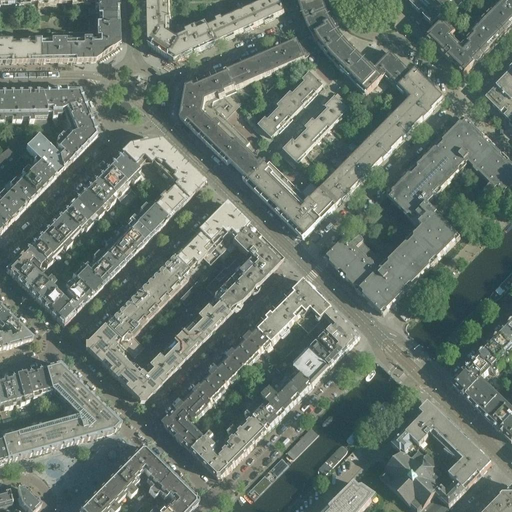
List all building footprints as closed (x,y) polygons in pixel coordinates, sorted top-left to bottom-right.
[(19,11),(18,0),(7,0),(7,7),(12,7),(12,5),(14,5),(14,11),(19,11)] [(29,6),(29,0),(18,0),(19,11),(19,14),(21,14),(20,5),(26,5),(26,7),(29,7),(29,6)] [(118,17),(117,0),(64,0),(65,5),(75,4),(98,4),(98,18),(99,18),(118,17)] [(285,15),(284,14),(278,0),(272,0),(267,2),(266,0),(265,0),(259,3),(258,2),(250,6),(251,7),(232,16),(231,14),(223,18),(224,19),(216,22),(217,25),(208,29),(216,46),(285,15)] [(299,10),(297,0),(278,0),(284,14),(299,10)] [(297,0),(299,10),(314,6),(315,9),(321,7),(321,6),(324,5),(323,2),(325,2),(323,0),(297,0)] [(404,0),(407,2),(408,0),(412,3),(410,5),(420,15),(422,12),(425,16),(423,18),(433,27),(435,24),(459,0),(404,0)] [(439,27),(444,22),(449,17),(465,0),(459,0),(435,24),(439,27)] [(502,38),(511,27),(511,5),(506,0),(503,0),(484,20),(502,38)] [(175,64),(216,46),(208,29),(206,25),(181,37),(171,30),(170,3),(148,4),(149,47),(175,64)] [(94,39),(94,25),(99,25),(99,18),(98,18),(98,4),(75,4),(75,8),(89,10),(90,34),(52,35),(53,42),(65,42),(65,47),(83,47),(83,42),(89,41),(90,45),(100,45),(99,39),(94,39)] [(332,24),(329,17),(329,16),(327,13),(324,5),(321,6),(321,7),(315,9),(314,6),(299,10),(301,15),(305,26),(307,31),(310,37),(314,42),(326,36),(325,33),(330,30),(332,33),(336,31),(335,29),(337,28),(333,23),(332,24)] [(102,60),(112,53),(111,52),(119,48),(118,17),(99,18),(99,25),(94,25),(94,39),(99,39),(100,45),(90,45),(89,41),(83,42),(83,47),(65,47),(65,42),(53,42),(51,42),(51,47),(41,48),(40,48),(41,65),(94,64),(101,59),(102,60)] [(482,59),(502,38),(484,20),(471,34),(473,36),(465,43),(482,59)] [(482,59),(465,43),(459,50),(449,40),(456,34),(444,22),(439,27),(431,35),(426,40),(464,77),(482,59)] [(362,59),(354,51),(355,50),(350,46),(349,47),(336,31),(332,33),(330,30),(325,33),(326,36),(314,42),(319,49),(327,59),(334,66),(345,77),(362,59)] [(306,59),(319,49),(314,42),(310,37),(298,43),(305,60),(306,59)] [(0,66),(41,65),(40,48),(41,48),(41,39),(0,39),(0,66)] [(236,91),(304,62),(305,61),(305,60),(298,43),(228,73),(236,91)] [(399,88),(411,75),(391,55),(375,70),(371,66),(370,67),(365,62),(362,59),(345,77),(348,79),(366,97),(382,81),(394,93),(399,88)] [(328,85),(313,70),(312,70),(308,74),(310,76),(320,85),(321,84),(323,85),(321,87),(323,88),(323,89),(324,90),(328,85)] [(444,100),(424,81),(415,72),(411,75),(399,88),(411,100),(401,110),(418,126),(424,120),(425,121),(433,113),(432,112),(444,100)] [(336,209),(319,193),(320,192),(311,184),(301,194),(270,164),(268,166),(264,162),(266,160),(264,158),(259,163),(255,159),(250,155),(245,150),(241,145),(238,148),(222,132),(224,130),(219,125),(216,127),(209,120),(211,107),(219,103),(220,105),(226,103),(225,100),(237,95),(236,91),(228,73),(201,85),(187,91),(181,122),(228,168),(231,165),(240,174),(246,180),(243,183),(303,242),(308,237),(336,209)] [(511,73),(486,100),(511,125),(511,73)] [(317,95),(323,89),(323,88),(321,87),(323,85),(321,84),(320,85),(310,76),(285,102),(298,114),(303,109),(305,110),(318,96),(317,95)] [(84,105),(80,96),(78,95),(78,94),(60,95),(61,109),(65,109),(65,112),(84,105)] [(0,126),(16,126),(15,96),(0,95),(0,126)] [(24,120),(24,95),(15,96),(16,126),(21,126),(20,120),(24,120)] [(33,119),(32,95),(24,95),(24,120),(28,119),(29,126),(33,125),(33,119)] [(46,114),(41,95),(32,95),(33,119),(47,119),(46,114)] [(52,113),(51,95),(41,95),(46,114),(52,113)] [(61,109),(60,95),(51,95),(52,113),(52,121),(56,121),(56,116),(61,116),(61,109)] [(353,110),(338,95),(334,99),(335,100),(348,113),(349,114),(353,110)] [(331,130),(348,113),(335,100),(330,106),(328,105),(322,111),(323,112),(315,121),(314,120),(310,123),(307,127),(303,130),(304,131),(296,140),(295,139),(288,146),(290,147),(284,152),(286,154),(289,157),(292,160),(295,163),(297,165),(331,130)] [(293,122),(292,120),(298,114),(285,102),(259,128),(260,129),(264,132),(267,135),(270,139),(272,141),(272,140),(278,134),(280,136),(293,122)] [(84,105),(65,112),(68,120),(87,112),(84,105)] [(412,133),(418,126),(401,110),(395,116),(391,120),(381,131),(397,147),(404,141),(405,142),(413,134),(412,133)] [(90,120),(87,112),(68,120),(71,128),(90,120)] [(395,116),(391,112),(387,116),(391,120),(395,116)] [(93,128),(90,120),(71,128),(74,136),(93,128)] [(441,221),(441,219),(432,210),(430,210),(428,212),(425,209),(463,170),(459,166),(463,163),(464,164),(466,163),(468,165),(471,163),(476,168),(474,171),(474,172),(477,176),(479,176),(481,173),(493,185),(491,187),(484,194),(484,195),(487,199),(489,199),(498,190),(504,196),(511,187),(511,167),(465,121),(388,199),(408,218),(410,217),(413,220),(411,223),(417,228),(419,228),(420,227),(423,230),(386,268),(380,262),(381,262),(381,260),(377,257),(376,257),(364,245),(364,244),(361,240),(359,240),(350,249),(344,243),(325,262),(328,266),(331,266),(339,274),(339,276),(345,282),(347,282),(356,291),(356,293),(362,299),(364,299),(383,318),(460,240),(441,221)] [(91,144),(96,139),(96,137),(93,128),(74,136),(77,139),(74,142),(84,152),(91,144)] [(391,153),(397,147),(381,131),(375,137),(371,141),(361,151),(377,168),(383,161),(384,162),(392,154),(391,153)] [(375,137),(371,132),(366,136),(371,141),(375,137)] [(56,150),(51,134),(42,134),(40,136),(55,151),(56,150)] [(84,152),(74,142),(69,137),(66,140),(62,137),(60,139),(78,158),(84,152)] [(250,155),(262,143),(257,138),(250,145),(245,150),(250,155)] [(63,173),(58,158),(58,159),(38,139),(29,147),(26,151),(27,152),(36,161),(37,161),(56,180),(63,173)] [(78,158),(60,139),(57,142),(60,146),(57,149),(62,154),(72,164),(78,158)] [(0,179),(21,158),(27,152),(26,151),(29,147),(24,142),(20,143),(0,157),(0,179)] [(204,186),(160,143),(129,149),(128,149),(121,157),(138,173),(162,197),(152,208),(168,223),(204,186)] [(357,188),(377,168),(361,151),(355,157),(350,162),(340,172),(357,188)] [(355,157),(350,153),(346,157),(350,162),(355,157)] [(72,164),(62,154),(58,157),(58,158),(63,173),(72,164)] [(138,173),(121,157),(115,163),(136,184),(139,181),(135,177),(138,173)] [(37,161),(36,161),(34,164),(38,168),(35,171),(50,186),(56,180),(37,161)] [(136,184),(115,163),(109,169),(126,186),(129,183),(133,187),(136,184)] [(126,186),(109,169),(103,175),(123,195),(126,192),(123,189),(126,186)] [(50,186),(35,171),(31,174),(27,170),(25,173),(44,192),(50,186)] [(336,209),(357,188),(340,172),(334,178),(330,182),(320,192),(319,193),(336,209)] [(44,192),(25,173),(19,179),(38,198),(44,192)] [(334,178),(330,173),(326,178),(330,182),(334,178)] [(123,195),(103,175),(97,181),(114,198),(117,195),(120,198),(123,195)] [(38,198),(19,179),(13,185),(32,204),(38,198)] [(114,198),(97,181),(91,187),(112,207),(115,204),(111,201),(114,198)] [(32,204),(13,185),(10,188),(13,192),(10,195),(26,211),(32,204)] [(112,207),(91,187),(85,193),(102,210),(105,206),(109,210),(112,207)] [(102,210),(85,193),(80,198),(100,219),(103,216),(100,212),(102,210)] [(26,211),(10,195),(7,199),(3,195),(1,197),(20,217),(26,211)] [(20,217),(1,197),(0,197),(0,202),(2,204),(0,205),(0,208),(14,223),(20,217)] [(100,219),(80,198),(74,204),(91,221),(94,218),(97,222),(100,219)] [(91,221),(74,204),(68,210),(89,230),(91,228),(88,224),(91,221)] [(168,223),(152,208),(152,207),(149,211),(145,207),(142,210),(162,229),(168,223)] [(14,223),(0,208),(0,222),(7,230),(14,223)] [(202,254),(221,234),(226,239),(229,236),(234,241),(247,229),(225,208),(221,212),(174,260),(173,260),(185,272),(192,264),(196,268),(206,258),(202,254)] [(89,230),(68,210),(62,216),(78,232),(79,233),(82,230),(86,233),(89,230)] [(162,229),(142,210),(140,213),(144,216),(140,219),(156,235),(162,229)] [(78,232),(62,216),(55,223),(71,239),(78,232)] [(156,235),(140,219),(137,223),(133,219),(131,222),(150,241),(156,235)] [(150,241),(131,222),(128,224),(132,228),(128,231),(144,247),(150,241)] [(71,239),(55,223),(49,230),(68,248),(71,246),(67,242),(71,239)] [(511,226),(496,242),(495,243),(495,244),(495,245),(495,246),(495,247),(496,247),(496,248),(497,248),(498,248),(499,248),(500,248),(511,236),(511,226)] [(258,289),(278,268),(283,264),(247,229),(234,241),(231,244),(240,254),(227,267),(228,268),(226,271),(225,269),(205,289),(214,298),(213,298),(213,301),(215,303),(229,317),(230,317),(234,314),(236,309),(240,307),(251,296),(255,294),(258,289)] [(68,248),(49,230),(43,236),(59,251),(62,248),(65,251),(68,248)] [(144,247),(128,231),(125,235),(122,231),(119,234),(139,253),(144,247)] [(139,253),(119,234),(117,236),(120,240),(117,243),(133,259),(139,253)] [(84,251),(92,243),(97,238),(93,235),(80,248),(84,251)] [(59,251),(43,236),(36,243),(51,258),(51,259),(59,251)] [(51,258),(36,243),(30,249),(49,268),(52,265),(48,261),(51,258)] [(133,259),(117,243),(113,247),(110,243),(107,246),(127,265),(133,259)] [(127,265),(107,246),(105,248),(108,252),(105,255),(121,271),(127,265)] [(49,268),(30,249),(24,255),(32,262),(39,269),(42,267),(46,270),(49,268)] [(476,276),(479,272),(494,257),(495,256),(495,255),(494,254),(494,253),(494,252),(493,251),(492,251),(491,250),(490,250),(489,250),(488,250),(488,251),(487,251),(486,252),(482,256),(477,261),(468,271),(466,273),(461,278),(460,279),(459,281),(459,282),(459,284),(460,285),(461,286),(463,286),(465,286),(468,284),(473,278),(476,276)] [(14,281),(28,267),(32,262),(24,255),(6,273),(14,281)] [(121,271),(105,255),(102,258),(98,255),(96,258),(115,277),(121,271)] [(115,277),(96,258),(93,260),(97,264),(93,267),(109,283),(115,277)] [(105,330),(122,347),(126,343),(124,341),(131,334),(133,336),(138,332),(135,330),(142,322),(144,325),(149,320),(147,318),(154,311),(156,313),(160,309),(158,307),(165,300),(167,302),(171,297),(169,295),(176,288),(178,290),(183,286),(181,284),(188,276),(173,261),(105,330)] [(21,288),(35,274),(28,267),(14,281),(21,288)] [(109,283),(93,267),(90,271),(86,267),(84,270),(103,289),(109,283)] [(103,289),(84,270),(82,268),(79,271),(83,275),(79,279),(75,276),(72,279),(78,284),(93,299),(103,289)] [(61,279),(67,274),(63,270),(57,276),(61,279)] [(511,273),(491,295),(490,298),(491,301),(495,302),(498,301),(511,286),(511,273)] [(29,295),(42,281),(35,274),(21,288),(29,295)] [(35,301),(53,283),(50,280),(46,284),(43,280),(42,281),(29,295),(35,301)] [(41,307),(55,294),(55,293),(52,290),(56,286),(53,283),(35,301),(41,307)] [(93,299),(78,284),(75,287),(71,284),(68,286),(87,305),(93,299)] [(349,329),(345,324),(344,324),(340,320),(340,319),(339,319),(335,315),(335,314),(334,314),(333,313),(333,312),(332,312),(305,285),(294,295),(290,298),(291,299),(257,332),(271,345),(273,347),(288,332),(300,345),(301,343),(313,332),(322,341),(311,353),(330,372),(359,343),(359,342),(360,341),(360,340),(359,339),(359,338),(354,334),(355,334),(354,333),(354,334),(349,329),(350,329),(349,328),(349,329)] [(87,305),(68,286),(65,289),(69,293),(67,296),(74,303),(82,311),(87,305)] [(48,314),(62,301),(55,294),(41,307),(48,314)] [(55,321),(69,308),(62,301),(48,314),(55,321)] [(65,328),(82,311),(74,303),(69,308),(55,321),(62,328),(63,329),(65,328)] [(150,399),(181,367),(229,318),(229,317),(215,303),(208,311),(207,310),(197,320),(198,321),(183,336),(183,335),(173,345),(174,345),(159,360),(158,360),(149,369),(149,370),(143,377),(123,357),(127,352),(121,346),(104,330),(93,342),(93,343),(89,347),(88,346),(87,348),(87,352),(88,354),(89,353),(92,357),(95,360),(95,359),(100,364),(99,365),(127,392),(128,392),(132,396),(132,397),(134,399),(135,399),(139,403),(138,403),(140,404),(144,404),(145,403),(145,402),(149,398),(150,399)] [(459,327),(447,339),(454,346),(466,334),(490,310),(483,303),(459,327)] [(0,330),(1,332),(3,329),(12,321),(3,312),(0,315),(0,330)] [(408,320),(411,318),(406,314),(404,316),(402,314),(397,320),(404,327),(409,322),(408,320)] [(32,341),(22,331),(12,321),(3,329),(8,334),(9,335),(14,340),(11,342),(13,349),(31,344),(33,341),(32,341)] [(511,334),(507,330),(500,337),(511,349),(511,334)] [(271,345),(257,332),(252,337),(251,337),(248,340),(249,341),(262,354),(271,345)] [(13,349),(11,342),(9,335),(8,334),(8,335),(0,337),(0,345),(2,352),(13,349)] [(511,355),(511,349),(500,337),(493,345),(511,363),(511,362),(511,357),(511,356),(511,355)] [(262,354),(249,341),(248,340),(245,343),(246,344),(240,350),(253,363),(262,354)] [(300,345),(284,361),(313,389),(330,372),(311,353),(301,343),(300,345)] [(511,363),(493,345),(485,352),(500,367),(504,363),(507,365),(509,365),(511,363)] [(253,363),(240,350),(235,355),(234,354),(231,357),(232,358),(245,371),(253,363)] [(500,367),(485,352),(478,360),(491,373),(496,378),(499,375),(499,374),(496,371),(500,367)] [(245,371),(232,358),(231,357),(228,361),(229,361),(223,367),(236,380),(245,371)] [(491,373),(478,360),(471,367),(484,380),(491,373)] [(260,398),(246,413),(249,416),(248,416),(268,435),(313,389),(284,361),(268,377),(277,386),(262,401),(260,398)] [(71,378),(59,367),(45,371),(51,392),(53,394),(59,416),(0,431),(0,433),(2,442),(1,442),(7,465),(114,435),(116,432),(121,428),(95,402),(84,391),(73,380),(71,378)] [(236,380),(223,367),(218,372),(217,371),(214,375),(215,376),(228,389),(236,380)] [(484,380),(471,367),(464,373),(478,386),(482,382),(484,380)] [(41,395),(51,392),(45,371),(35,374),(41,395)] [(478,386),(464,373),(453,385),(453,388),(465,399),(478,386)] [(41,395),(35,374),(25,377),(31,398),(41,395)] [(228,389),(215,376),(214,375),(211,378),(211,379),(206,384),(219,397),(228,389)] [(31,398),(25,377),(17,379),(25,407),(29,406),(27,401),(32,400),(31,398)] [(25,407),(17,379),(9,381),(15,404),(19,403),(20,408),(25,407)] [(15,404),(9,381),(0,384),(8,411),(12,410),(11,406),(15,404)] [(473,408),(491,391),(482,382),(478,386),(465,399),(465,400),(473,408)] [(8,411),(0,384),(0,383),(0,408),(3,408),(4,412),(8,411)] [(219,397),(206,384),(197,393),(211,406),(219,397)] [(482,417),(500,399),(491,391),(473,408),(482,417)] [(211,406),(197,393),(189,401),(202,415),(207,410),(208,412),(212,408),(211,406)] [(491,425),(508,408),(508,407),(511,403),(503,395),(500,399),(482,417),(491,425)] [(202,415),(189,401),(184,407),(183,406),(179,409),(191,420),(194,424),(196,424),(199,421),(197,420),(202,415)] [(381,406),(350,439),(349,439),(349,440),(349,441),(349,442),(349,443),(349,444),(350,444),(350,445),(351,445),(352,445),(352,446),(353,446),(354,445),(387,411),(388,410),(388,409),(389,408),(389,407),(389,406),(389,405),(389,404),(389,403),(389,402),(388,402),(386,403),(385,403),(384,403),(383,404),(382,405),(381,406)] [(492,467),(430,407),(429,406),(420,414),(422,416),(426,412),(458,443),(488,471),(492,467)] [(500,433),(511,420),(511,411),(508,408),(491,425),(500,434),(500,433)] [(187,424),(191,420),(179,409),(176,413),(177,414),(164,427),(164,428),(172,436),(184,424),(187,424)] [(449,477),(452,481),(466,494),(488,471),(458,443),(426,412),(422,416),(404,434),(420,450),(421,451),(433,439),(460,466),(449,477)] [(260,444),(268,435),(248,416),(246,419),(251,424),(245,429),(260,444)] [(511,420),(500,433),(511,445),(511,444),(511,420)] [(191,439),(196,434),(187,426),(187,424),(184,424),(172,436),(177,441),(176,442),(180,446),(188,438),(189,440),(191,438),(191,439)] [(260,444),(245,429),(239,435),(234,430),(231,433),(251,452),(260,444)] [(288,455),(295,462),(320,437),(312,430),(288,455)] [(251,452),(231,433),(228,436),(233,441),(227,447),(229,449),(242,461),(251,452)] [(192,455),(204,443),(196,434),(191,439),(191,438),(189,440),(188,438),(180,446),(183,449),(184,448),(192,455)] [(418,453),(420,450),(404,434),(391,447),(401,457),(397,461),(394,457),(388,463),(391,467),(379,479),(383,482),(413,511),(448,511),(466,494),(452,481),(451,482),(448,480),(447,481),(436,471),(439,468),(428,457),(425,460),(418,453)] [(201,464),(213,453),(215,450),(209,444),(214,439),(211,436),(204,443),(192,455),(201,464)] [(319,474),(319,475),(322,478),(323,478),(324,478),(325,477),(326,476),(348,455),(348,453),(348,452),(348,450),(348,449),(348,447),(347,447),(346,447),(345,447),(344,447),(343,447),(342,447),(341,448),(340,448),(320,469),(320,470),(319,471),(319,472),(319,473),(319,474)] [(242,461),(229,449),(219,459),(232,472),(242,461)] [(140,470),(152,458),(144,451),(144,450),(140,450),(140,451),(131,460),(140,470)] [(232,472),(219,459),(213,453),(201,464),(218,482),(222,482),(232,472)] [(150,480),(162,468),(152,458),(140,470),(144,473),(150,480)] [(144,473),(140,470),(131,460),(123,469),(135,481),(144,473)] [(257,497),(287,467),(281,461),(252,491),(251,491),(251,492),(251,493),(251,494),(252,494),(252,495),(252,496),(253,496),(254,497),(255,497),(256,497),(257,497)] [(151,496),(171,477),(162,468),(150,480),(147,482),(153,489),(149,494),(151,496)] [(137,483),(135,481),(123,469),(114,478),(133,497),(136,494),(131,489),(137,483)] [(168,497),(180,486),(171,477),(151,496),(154,499),(159,494),(165,500),(168,497)] [(133,497),(114,478),(105,486),(120,501),(125,495),(130,500),(133,497)] [(120,501),(105,486),(97,495),(113,511),(118,511),(119,511),(114,507),(120,501)] [(197,503),(180,486),(168,497),(175,504),(182,511),(192,511),(197,507),(197,503)] [(363,511),(372,502),(375,499),(376,499),(376,498),(375,498),(373,496),(363,489),(359,490),(355,486),(328,511),(363,511)] [(511,511),(511,489),(505,497),(503,497),(501,499),(501,501),(490,511),(511,511)] [(22,492),(8,496),(12,507),(11,507),(15,511),(37,511),(41,509),(25,493),(22,492)] [(113,511),(97,495),(88,503),(97,511),(113,511)] [(0,511),(0,510),(9,508),(11,507),(12,507),(8,496),(0,497),(0,511)] [(97,511),(88,503),(79,511),(97,511)]
